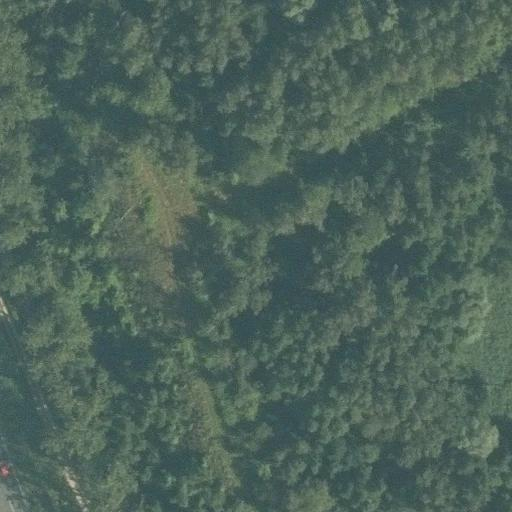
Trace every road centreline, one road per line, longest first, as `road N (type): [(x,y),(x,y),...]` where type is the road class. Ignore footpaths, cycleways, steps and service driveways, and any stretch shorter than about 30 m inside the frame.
road 1 (track): [(113,511),(0,252)]
road 2 (track): [(85,511),(0,311)]
